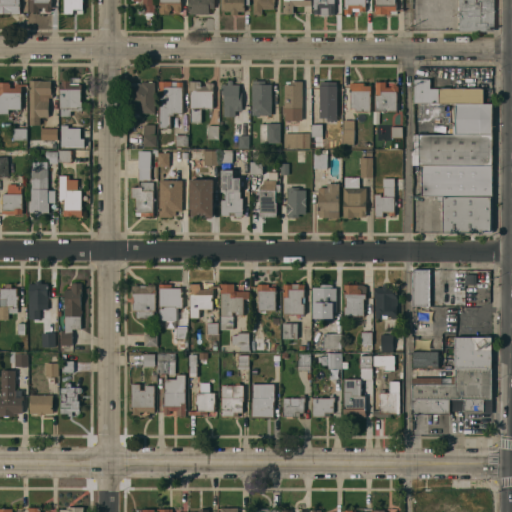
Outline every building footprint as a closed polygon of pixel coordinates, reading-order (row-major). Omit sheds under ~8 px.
[(0,0),(18,0),(19,13),(0,13),(0,0)] [(28,0),(50,0),(50,10),(49,11),(48,11),(48,12),(46,12),(46,11),(45,11),(44,10),(44,13),(38,13),(38,11),(28,11),(28,0)] [(82,0),(82,13),(63,13),(63,0),(82,0)] [(132,0),(154,0),(154,12),(152,12),(153,14),(152,16),(146,16),(144,14),(146,12),(144,12),(144,6),(137,6),(137,1),(132,1),(132,0)] [(180,0),(180,11),(179,12),(176,12),(174,11),(174,8),(171,8),(168,11),(168,13),(158,13),(158,2),(159,2),(159,0),(180,0)] [(189,0),(213,0),(213,8),(208,8),(208,14),(189,14),(189,0)] [(220,0),(248,0),(248,4),(244,4),(244,11),(237,11),(237,14),(230,14),(230,10),(220,10),(220,0)] [(273,0),(273,8),(261,8),(261,14),(252,14),(252,0),(273,0)] [(282,0),(310,0),(310,5),(292,5),(292,13),(282,13),(282,0)] [(333,0),(333,13),(327,13),(327,15),(320,15),(320,14),(312,14),(312,0),(333,0)] [(343,0),(366,0),(366,2),(364,2),(364,10),(351,11),(351,13),(349,13),(349,16),(345,16),(345,13),(344,13),(343,0)] [(376,0),(394,0),(394,1),(395,1),(395,10),(396,10),(396,14),(374,14),(374,3),(376,3),(376,0)] [(493,0),(493,29),(458,29),(458,0),(493,0)] [(455,103),(455,102),(412,102),(412,79),(429,79),(429,88),(482,88),(482,103),(455,103)] [(29,80),(50,80),(50,93),(51,93),(51,97),(48,97),(48,117),(39,117),(39,125),(29,125),(29,80)] [(58,84),(61,84),(60,80),(69,80),(69,81),(72,81),(72,84),(80,84),(80,101),(81,101),(81,110),(70,110),(70,116),(60,116),(60,108),(59,108),(58,84)] [(223,94),(220,94),(221,84),(227,84),(227,80),(232,80),(232,84),(238,84),(238,92),(241,92),(241,110),(234,110),(234,116),(223,116),(223,94)] [(271,115),(259,115),(259,116),(255,116),(255,115),(251,115),(251,84),(252,84),(252,80),(264,80),(264,84),(271,84),(271,115)] [(301,120),(284,120),(284,115),(281,115),(281,104),(283,104),(284,84),(289,84),(289,80),(302,81),(301,120)] [(154,113),(137,113),(137,109),(133,109),(133,106),(130,106),(130,85),(137,85),(137,83),(142,83),(142,81),(154,81),(154,113)] [(159,81),(182,81),(181,113),(172,113),(172,115),(169,115),(169,127),(159,127),(159,81)] [(190,91),(189,91),(189,81),(200,81),(200,85),(206,85),(206,83),(212,83),(212,108),(200,108),(200,122),(190,122),(190,91)] [(336,121),(326,120),(326,117),(318,117),(319,85),(319,81),(335,81),(335,85),(336,85),(336,121)] [(392,84),(395,84),(397,86),(397,91),(396,93),(396,111),(374,111),(374,81),(385,81),(385,87),(390,87),(390,86),(392,84)] [(0,82),(8,82),(8,83),(9,83),(9,87),(14,87),(14,83),(20,83),(20,109),(7,108),(7,113),(0,113),(0,82)] [(349,82),(363,82),(363,85),(370,85),(370,95),(369,95),(369,111),(355,111),(354,107),(349,107),(349,82)] [(491,103),(491,134),(452,134),(452,126),(455,126),(455,103),(482,103),(491,103)] [(353,144),(342,144),(342,120),(353,120),(353,144)] [(279,143),(266,143),(266,142),(259,142),(259,123),(266,124),(266,123),(279,123),(279,143)] [(142,146),(142,124),(154,124),(154,134),(155,134),(155,146),(142,146)] [(321,136),(312,136),(312,124),(321,124),(321,136)] [(217,139),(206,139),(207,125),(218,125),(217,139)] [(401,137),(390,137),(390,126),(401,126),(401,137)] [(41,140),(40,127),(57,127),(57,140),(41,140)] [(79,140),(67,140),(67,127),(80,127),(79,140)] [(12,139),(12,128),(26,128),(26,139),(12,139)] [(309,148),(295,148),(295,133),(309,133),(309,148)] [(175,146),(175,134),(187,134),(187,146),(175,146)] [(418,165),(418,155),(410,155),(410,150),(413,150),(412,134),(452,134),(491,134),(491,165),(420,165),(418,165)] [(248,148),(237,148),(237,135),(248,135),(248,148)] [(231,149),(232,162),(219,162),(219,149),(231,149)] [(326,168),(313,168),(313,153),(321,153),(321,149),(326,149),(326,168)] [(372,177),(359,177),(359,157),(365,157),(365,149),(372,149),(372,177)] [(58,162),(58,150),(70,150),(70,162),(58,162)] [(138,150),(150,150),(150,168),(149,168),(149,180),(138,180),(138,150)] [(203,150),(217,150),(217,163),(216,163),(216,165),(203,165),(203,150)] [(49,163),(49,159),(45,159),(45,151),(58,151),(57,163),(49,163)] [(169,152),(168,166),(158,166),(158,153),(158,152),(169,152)] [(0,160),(0,176),(8,176),(7,156),(0,155),(0,160)] [(56,203),(48,203),(48,211),(42,212),(42,215),(35,215),(35,212),(30,212),(30,203),(32,203),(31,189),(31,169),(32,168),(31,161),(46,160),(46,168),(47,168),(47,190),(56,189),(56,203)] [(261,171),(263,171),(263,173),(261,173),(261,176),(250,176),(250,161),(261,161),(261,171)] [(491,196),(435,196),(420,195),(420,165),(491,165),(491,196)] [(230,212),(229,215),(220,215),(220,200),(224,200),(224,192),(221,192),(221,169),(232,168),(232,177),(240,177),(240,184),(239,184),(239,187),(241,187),(241,192),(239,192),(239,198),(242,198),(242,212),(230,212)] [(258,196),(256,196),(256,190),(258,190),(258,187),(261,188),(261,183),(262,183),(262,179),(268,179),(268,171),(276,171),(276,180),(275,180),(275,184),(279,184),(279,191),(274,191),(274,203),(275,203),(275,216),(258,216),(258,196)] [(80,216),(63,215),(64,200),(58,200),(59,175),(68,175),(68,179),(70,179),(69,189),(81,189),(80,216)] [(394,215),(388,215),(388,212),(382,212),(382,217),(374,217),(374,194),(380,194),(380,196),(382,196),(382,178),(393,178),(394,215)] [(176,210),(176,215),(173,215),(173,216),(159,216),(158,179),(181,179),(181,210),(176,210)] [(212,217),(190,217),(190,209),(189,209),(189,179),(213,179),(212,217)] [(153,215),(135,215),(135,197),(131,197),(131,187),(140,187),(140,182),(152,182),(153,215)] [(338,217),(318,217),(318,214),(316,214),(316,207),(318,207),(318,187),(326,187),(326,183),(338,183),(338,217)] [(1,213),(1,193),(7,193),(7,184),(21,184),(21,213),(1,213)] [(305,213),(298,213),(298,217),(287,217),(287,213),(285,213),(285,203),(287,203),(287,187),(297,187),(297,184),(302,184),(302,189),(305,189),(305,213)] [(365,216),(353,216),(353,217),(342,217),(342,187),(365,187),(365,216)] [(491,196),(491,231),(490,232),(442,232),(442,200),(435,200),(435,196),(491,196)] [(428,269),(428,305),(411,305),(411,269),(412,269),(428,269)] [(464,284),(464,274),(469,274),(469,271),(473,271),(473,274),(472,274),(472,284),(464,284)] [(28,303),(28,283),(34,283),(35,280),(40,280),(40,283),(46,283),(46,289),(48,289),(48,297),(47,297),(47,303),(28,303)] [(81,296),(80,296),(80,328),(71,328),(72,344),(60,345),(60,330),(64,330),(64,289),(71,289),(71,283),(81,282),(81,296)] [(18,299),(17,299),(17,313),(7,313),(7,319),(0,319),(0,287),(4,287),(5,283),(10,283),(10,287),(16,288),(16,295),(18,295),(18,299)] [(211,297),(212,297),(212,301),(211,301),(211,302),(213,302),(213,307),(211,307),(211,309),(210,309),(210,310),(205,310),(205,309),(198,309),(198,317),(189,317),(189,283),(198,283),(198,286),(199,286),(199,289),(207,289),(207,286),(211,286),(211,297)] [(220,283),(234,283),(233,291),(249,291),(248,298),(243,298),(242,315),(235,315),(235,312),(232,312),(232,329),(220,329),(220,283)] [(274,310),(257,310),(258,289),(256,289),(256,283),(268,284),(268,287),(275,287),(274,310)] [(303,314),(282,314),(283,284),(290,284),(290,283),(298,283),(298,284),(304,284),(303,314)] [(135,318),(135,310),(131,310),(131,302),(133,302),(133,297),(131,297),(131,285),(138,285),(145,285),(147,285),(147,284),(152,284),(152,286),(155,286),(154,310),(153,310),(153,318),(135,318)] [(158,284),(180,284),(180,296),(181,296),(181,307),(177,307),(177,320),(176,320),(176,327),(187,327),(187,338),(175,339),(175,328),(165,328),(165,320),(159,320),(159,308),(163,308),(163,306),(159,306),(158,284)] [(311,311),(312,311),(312,288),(320,288),(320,284),(331,284),(331,288),(334,288),(334,311),(332,311),(332,318),(319,318),(319,325),(311,325),(311,311)] [(396,319),(389,318),(389,315),(386,315),(386,318),(375,318),(375,311),(374,311),(374,305),(375,305),(375,298),(373,298),(374,287),(381,287),(382,284),(389,284),(389,287),(396,287),(396,319)] [(343,315),(343,306),(345,306),(345,298),(343,298),(343,285),(357,285),(357,288),(359,288),(360,290),(360,294),(365,294),(365,298),(363,298),(363,315),(343,315)] [(217,334),(206,333),(206,322),(217,322),(217,334)] [(24,334),(17,334),(16,323),(24,323),(24,334)] [(296,338),(281,338),(282,323),(297,323),(296,338)] [(248,350),(239,351),(239,344),(231,344),(231,335),(237,335),(237,332),(248,331),(248,350)] [(371,344),(359,344),(360,331),(371,331),(371,344)] [(340,333),(340,348),(322,348),(322,333),(340,333)] [(156,346),(143,346),(143,334),(156,334),(156,346)] [(392,334),(392,348),(392,351),(377,351),(377,345),(380,345),(380,334),(392,334)] [(454,337),(491,337),(491,368),(454,367),(454,337)] [(269,339),(269,351),(261,351),(261,350),(250,350),(250,338),(269,339)] [(412,367),(412,352),(437,351),(437,367),(412,367)] [(304,352),(310,352),(309,370),(297,370),(297,352),(298,352),(304,352)] [(342,368),(327,368),(327,352),(341,352),(341,361),(342,361),(342,368)] [(14,353),(26,353),(26,366),(14,366),(14,353)] [(143,353),(154,353),(154,366),(143,366),(143,353)] [(158,353),(174,353),(174,371),(173,371),(173,374),(168,374),(168,373),(158,373),(158,353)] [(62,354),(65,354),(65,360),(73,361),(72,372),(61,371),(62,354)] [(188,354),(195,354),(195,363),(197,363),(197,366),(196,366),(196,377),(188,376),(188,354)] [(237,355),(248,354),(248,368),(237,369),(237,355)] [(371,365),(371,368),(359,368),(359,355),(372,355),(372,354),(373,354),(373,365),(371,365)] [(373,354),(384,354),(384,365),(373,365),(373,354)] [(58,376),(45,376),(44,362),(57,362),(58,376)] [(410,398),(411,377),(440,377),(440,383),(454,384),(454,367),(491,368),(490,398),(483,398),(410,398)] [(0,370),(14,370),(14,390),(15,390),(15,395),(23,395),(23,402),(21,402),(21,413),(13,413),(13,416),(0,416),(0,370)] [(184,403),(185,403),(185,416),(175,415),(175,410),(169,410),(169,414),(163,414),(163,378),(175,379),(175,374),(184,374),(184,403)] [(343,379),(360,379),(360,395),(364,395),(364,416),(343,416),(343,379)] [(221,385),(235,385),(235,382),(239,382),(239,385),(242,385),(242,401),(241,401),(241,412),(237,412),(237,416),(220,416),(221,385)] [(60,388),(65,388),(65,383),(70,383),(70,387),(79,387),(81,388),(81,391),(80,392),(77,392),(77,400),(79,400),(79,411),(71,411),(71,415),(67,415),(67,413),(60,413),(60,388)] [(130,383),(139,383),(139,390),(144,390),(144,385),(154,385),(154,412),(147,412),(147,411),(139,411),(139,414),(130,414),(130,383)] [(250,417),(250,401),(251,401),(251,384),(273,383),(274,417),(250,417)] [(396,413),(390,413),(390,417),(373,417),(373,410),(378,410),(379,389),(384,389),(384,392),(396,392),(396,413)] [(213,392),(213,411),(206,411),(206,414),(188,414),(188,411),(196,411),(196,405),(194,405),(194,401),(195,401),(195,392),(213,392)] [(282,397),(300,398),(300,394),(304,394),(304,401),(303,401),(303,413),(299,413),(298,416),(292,416),(292,418),(285,418),(285,416),(282,416),(282,397)] [(29,395),(52,395),(52,413),(43,413),(42,414),(38,414),(36,413),(29,413),(29,395)] [(311,398),(329,398),(329,397),(333,397),(333,401),(332,401),(332,412),(329,412),(329,416),(311,416),(311,398)] [(483,411),(449,411),(449,414),(410,414),(410,398),(483,398),(483,411)] [(447,511),(447,506),(453,506),(453,491),(476,491),(476,489),(484,489),(484,491),(486,491),(490,495),(490,496),(491,496),(491,504),(490,504),(490,511),(447,511)] [(413,511),(413,491),(440,491),(440,499),(437,499),(437,507),(425,507),(425,509),(423,509),(423,511),(413,511)]
